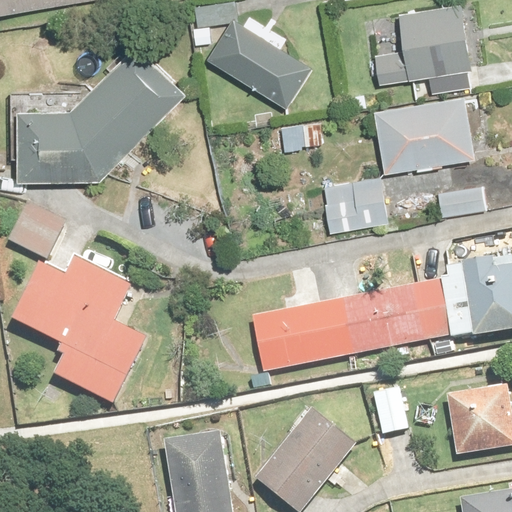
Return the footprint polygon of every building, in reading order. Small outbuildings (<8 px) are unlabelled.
[(0,0),(0,14),(90,0),(0,0)] [(379,54),(383,82),(415,78),(417,94),(474,85),(461,4),(402,13),(407,49),(379,54)] [(246,26),(237,19),(211,56),(287,109),(313,72),(280,49),(285,42),(251,19),(246,26)] [(85,97),(14,96),(13,120),(22,120),(21,179),(108,181),(185,96),(145,60),(134,71),(109,70),(85,97)] [(469,97),(378,110),(387,171),(478,158),(469,97)] [(384,179),(327,187),(333,229),(390,221),(384,179)] [(485,186),(440,193),(443,216),(489,208),(485,186)] [(30,200),(9,239),(49,260),(69,220),(30,200)] [(511,331),(511,256),(443,270),(445,280),(256,318),(267,372),(452,335),(454,343),(511,331)] [(58,376),(116,406),(150,339),(118,322),(135,288),(77,259),(68,278),(43,266),(16,320),(66,346),(62,353),(68,356),(58,376)] [(511,404),(509,387),(450,396),(459,456),(511,448),(511,404)] [(402,388),(375,393),(384,437),(410,432),(402,388)] [(300,427),(259,481),(299,511),(306,511),(361,442),(311,404),(296,424),(300,427)] [(234,511),(222,430),(168,439),(179,511),(234,511)] [(511,511),(511,493),(463,500),(464,511),(511,511)]
